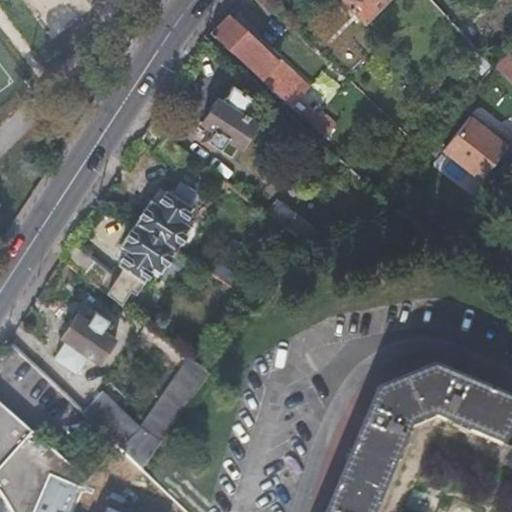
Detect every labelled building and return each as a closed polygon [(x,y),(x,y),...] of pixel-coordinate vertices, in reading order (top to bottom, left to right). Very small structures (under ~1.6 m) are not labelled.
[(344,0),(366,21),(386,0),(344,0)] [(233,6),(211,30),(247,63),(293,105),(309,87),(234,17),(239,12),(233,6)] [(342,42),(332,53),(350,68),(359,57),(342,42)] [(492,64),(511,88),(511,54),(508,50),(492,64)] [(218,96),(203,120),(214,127),(207,138),(221,147),(228,137),(241,145),(256,121),(244,113),(254,97),(239,87),(229,104),(218,96)] [(337,124),(310,98),(296,113),(323,139),(337,124)] [(470,114),(444,147),(481,176),(510,139),(498,129),(494,133),(470,114)] [(174,160),(185,147),(165,132),(155,145),(174,160)] [(137,221),(176,246),(191,223),(184,219),(194,204),(188,201),(198,185),(183,176),(173,191),(168,188),(158,203),(152,198),(137,221)] [(265,209),(315,249),(326,234),(300,215),(276,196),(265,209)] [(63,257),(123,304),(130,292),(140,276),(146,279),(155,265),(161,269),(176,246),(137,221),(122,243),(129,248),(119,263),(125,266),(118,276),(74,240),(63,257)] [(214,270),(260,301),(267,291),(220,261),(214,270)] [(68,339),(57,355),(78,369),(89,352),(101,360),(116,337),(104,329),(111,318),(97,309),(89,320),(78,312),(63,335),(68,339)] [(138,452),(147,461),(210,372),(201,364),(138,452)] [(374,400),(327,511),(373,511),(410,423),(434,414),(504,442),(511,422),(511,399),(442,371),(440,370),(436,369),(430,369),(387,386),(382,390),(377,394),(374,400)] [(109,384),(88,405),(127,441),(147,420),(109,384)] [(0,458),(5,462),(31,432),(0,402),(0,458)] [(80,491),(86,484),(31,432),(5,462),(0,467),(0,494),(6,502),(10,509),(12,511),(32,511),(47,479),(79,493),(80,491)] [(148,471),(143,467),(118,444),(86,484),(80,491),(106,501),(115,505),(148,471)] [(190,511),(148,471),(115,505),(113,506),(126,511),(190,511)] [(70,511),(79,493),(47,479),(32,511),(70,511)] [(101,511),(106,501),(80,491),(79,493),(70,511),(101,511)]
